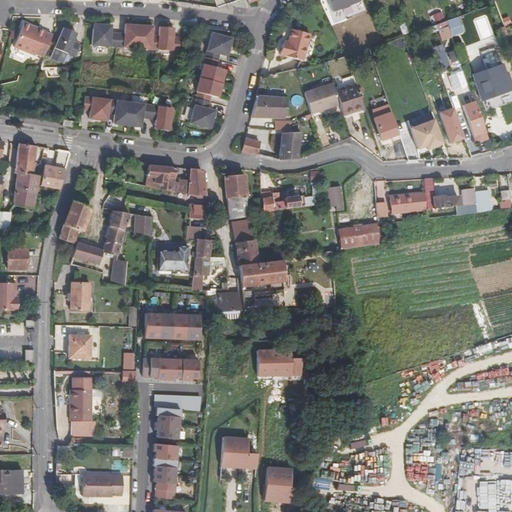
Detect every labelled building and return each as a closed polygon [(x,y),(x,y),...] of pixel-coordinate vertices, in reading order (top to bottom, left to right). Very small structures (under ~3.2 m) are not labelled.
[(357,0),(327,0),(332,10),(357,0)] [(448,28),(447,23),(437,27),(439,31),(448,28)] [(29,29),(22,26),(12,50),(33,59),(43,35),(36,32),(35,34),(28,31),(29,29)] [(115,51),(116,37),(109,37),(109,29),(91,28),(90,50),(115,51)] [(136,52),(137,29),(123,28),(123,38),(116,37),(115,51),(136,52)] [(157,53),(157,40),(151,39),(151,30),(137,29),(136,52),(157,53)] [(172,41),(172,31),(158,30),(157,40),(157,53),(178,55),(179,41),(172,41)] [(304,60),(309,34),(291,30),(288,44),(287,47),(282,47),(280,55),(304,60)] [(61,32),(53,53),(73,61),(78,48),(71,46),(75,37),(61,32)] [(210,37),(204,61),(217,64),(219,58),(226,60),(231,43),(210,37)] [(438,71),(449,69),(444,44),(433,46),(438,71)] [(204,61),(199,82),(221,88),(225,74),(215,71),(217,64),(204,61)] [(501,79),(505,77),(501,67),(474,76),(482,99),(505,92),(501,79)] [(450,76),(441,79),(444,86),(453,83),(450,76)] [(501,79),(505,92),(506,95),(511,92),(511,90),(507,76),(505,77),(501,79)] [(221,88),(199,82),(195,96),(197,96),(195,103),(208,106),(210,99),(217,101),(221,88)] [(340,105),(336,91),(333,84),(305,93),(312,115),(340,105)] [(336,91),(340,105),(344,116),(365,108),(356,84),(336,91)] [(286,116),(286,102),(257,98),(251,119),(283,122),(285,122),(285,120),(288,120),(288,116),(286,116)] [(391,138),(398,135),(386,100),(372,105),(374,113),(373,113),(381,135),(389,133),(391,138)] [(109,104),(84,101),(82,115),(89,115),(88,123),(106,125),(107,117),(109,104)] [(208,106),(195,103),(189,127),(209,132),(214,115),(206,113),(208,106)] [(126,130),(129,107),(109,104),(107,117),(113,118),(112,128),(126,130)] [(150,110),(129,107),(126,130),(140,132),(141,122),(148,123),(150,110)] [(171,113),(150,110),(148,123),(155,124),(153,133),(167,135),(171,113)] [(475,148),(487,144),(477,113),(464,117),(475,148)] [(419,153),(444,143),(433,117),(408,127),(419,153)] [(298,160),(300,138),(292,137),(282,137),(279,162),(295,161),(298,160)] [(258,157),(261,145),(245,141),(242,154),(258,157)] [(405,146),(406,159),(414,158),(413,145),(405,146)] [(15,163),(33,166),(35,148),(17,146),(15,163)] [(59,191),(69,154),(57,152),(56,156),(58,156),(55,169),(43,167),(39,187),(59,191)] [(0,191),(1,183),(1,178),(9,164),(0,163),(0,191)] [(33,166),(15,163),(14,174),(16,175),(12,207),(11,207),(11,211),(20,213),(21,208),(33,209),(36,193),(57,197),(59,191),(39,187),(36,187),(38,178),(31,177),(33,166)] [(173,193),(173,186),(176,171),(148,168),(146,180),(154,181),(153,185),(159,186),(158,191),(173,193)] [(205,198),(202,173),(189,172),(187,187),(186,195),(189,196),(205,198)] [(263,217),(261,197),(245,198),(244,179),(224,180),(228,222),(247,220),(248,219),(263,217)] [(426,211),(434,211),(459,208),(459,200),(444,201),(445,199),(433,199),(433,180),(424,180),(426,211)] [(186,195),(187,187),(184,187),(184,185),(179,184),(179,187),(173,186),(173,193),(186,195)] [(337,206),(345,204),(343,191),(329,193),(330,202),(337,202),(337,206)] [(475,206),(473,192),(462,193),(464,207),(475,206)] [(508,193),(500,194),(501,203),(509,202),(508,193)] [(389,196),(390,212),(423,210),(423,194),(389,196)] [(267,216),(277,215),(305,211),(303,199),(285,201),(285,205),(279,205),(278,196),(261,197),(263,217),(267,216)] [(62,227),(76,232),(80,233),(87,210),(69,204),(62,227)] [(346,213),(345,204),(337,206),(338,210),(338,214),(346,213)] [(207,223),(205,208),(189,205),(188,211),(188,221),(207,223)] [(377,217),(386,217),(385,206),(376,207),(377,217)] [(99,253),(76,247),(70,266),(75,268),(76,261),(98,266),(101,254),(117,257),(126,215),(111,213),(102,250),(99,253)] [(281,237),(277,215),(267,216),(270,238),(281,237)] [(152,239),(152,219),(129,216),(129,224),(136,225),(135,237),(152,239)] [(240,269),(259,266),(255,245),(252,245),(248,224),(232,225),(240,269)] [(72,246),(76,232),(62,227),(58,241),(59,242),(72,246)] [(340,253),(352,251),(379,247),(376,227),(338,233),(340,253)] [(195,242),(200,243),(201,230),(187,229),(187,241),(195,242)] [(194,260),(208,262),(209,243),(200,243),(195,242),(194,260)] [(187,272),(186,248),(175,248),(175,255),(172,255),(172,253),(157,253),(157,273),(187,272)] [(26,271),(26,252),(7,252),(7,271),(26,271)] [(208,262),(194,260),(192,278),(207,279),(207,270),(227,270),(224,261),(208,262)] [(111,284),(125,285),(129,265),(116,262),(111,284)] [(259,266),(240,269),(241,287),(266,285),(266,282),(282,280),(281,262),(259,266)] [(14,300),(15,286),(0,285),(0,312),(16,313),(16,303),(14,303),(14,300)] [(89,313),(89,286),(71,286),(70,313),(89,313)] [(252,310),(250,290),(242,291),(243,311),(252,310)] [(240,314),(238,300),(206,303),(207,315),(237,314),(240,314)] [(144,337),(200,339),(201,315),(145,313),(144,337)] [(237,314),(207,315),(207,324),(237,323),(237,314)] [(88,359),(89,337),(68,337),(68,359),(88,359)] [(256,355),(255,380),(289,379),(290,354),(256,355)] [(144,358),(143,376),(197,379),(197,361),(144,358)] [(89,421),(90,377),(71,377),(70,390),(68,390),(68,420),(89,421)] [(156,438),(179,440),(181,418),(158,416),(156,438)] [(255,459),(246,458),(247,444),(222,443),(220,472),(255,474),(255,459)] [(157,482),(156,498),(175,499),(179,446),(156,445),(153,482),(157,482)] [(130,457),(130,447),(120,447),(120,457),(130,457)] [(0,472),(0,496),(5,497),(5,480),(8,479),(8,472),(0,472)] [(80,476),(80,484),(79,497),(109,498),(109,496),(118,497),(119,477),(80,476)] [(263,509),(298,511),(299,491),(290,490),(291,478),(266,476),(263,509)]
